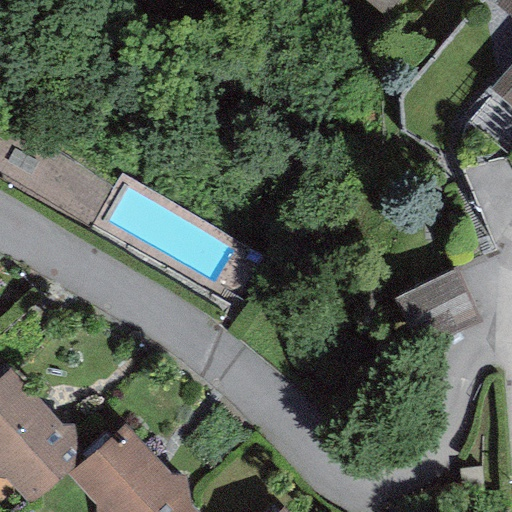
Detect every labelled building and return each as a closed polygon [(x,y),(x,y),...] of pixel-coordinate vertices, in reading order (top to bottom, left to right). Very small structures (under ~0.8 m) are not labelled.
[(511,0),(504,0),(511,6),(511,68),(494,90),(511,104),(511,0)] [(499,239),(511,234),(511,173),(505,158),(471,171),(499,239)] [(429,341),(485,318),(464,267),(408,290),(429,341)] [(18,369),(0,387),(0,475),(35,510),(97,446),(18,369)] [(139,432),(78,490),(99,511),(215,511),(216,511),(139,432)] [(289,511),(278,501),(267,511),(289,511)]
